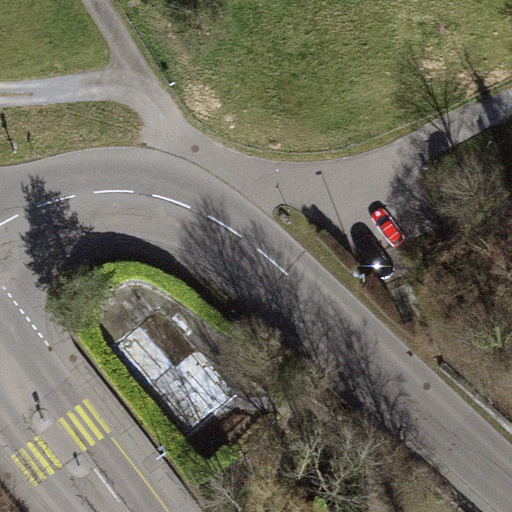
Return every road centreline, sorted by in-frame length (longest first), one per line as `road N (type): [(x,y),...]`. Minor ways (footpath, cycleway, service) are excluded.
road 1 (tertiary): [(0,224),(108,191),(180,202),(216,219),(290,276),(511,483)]
road 2 (track): [(180,202),(164,122),(142,93),(103,84),(0,94)]
road 3 (tertiary): [(117,511),(0,357)]
